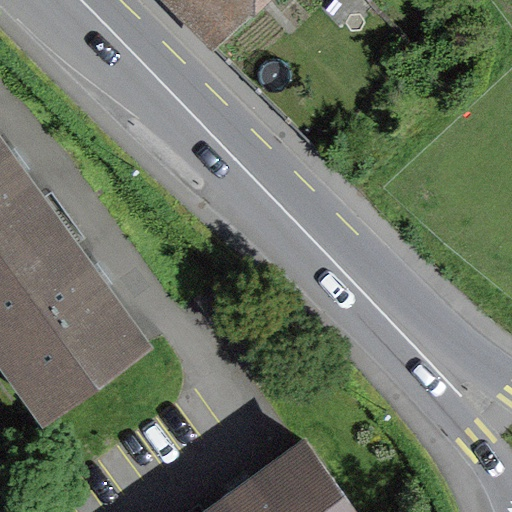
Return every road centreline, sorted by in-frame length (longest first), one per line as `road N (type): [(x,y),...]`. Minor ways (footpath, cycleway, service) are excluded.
road 1 (primary): [(75,0),(394,321)]
road 2 (primary): [(394,321),(511,486)]
road 3 (primary): [(511,383),(394,321)]
